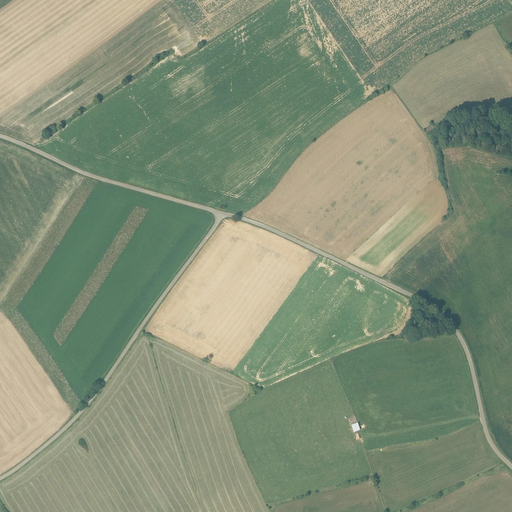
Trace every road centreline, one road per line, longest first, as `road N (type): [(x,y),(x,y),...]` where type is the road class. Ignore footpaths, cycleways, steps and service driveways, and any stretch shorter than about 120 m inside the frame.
road 1 (unclassified): [(511,467),(484,427),(466,349),(438,312),(222,213)]
road 2 (unclassified): [(0,478),(90,399),(222,213)]
road 3 (unclassified): [(222,213),(83,173),(0,136)]
